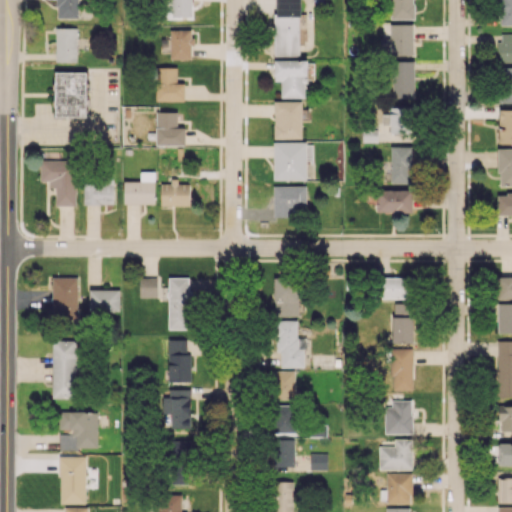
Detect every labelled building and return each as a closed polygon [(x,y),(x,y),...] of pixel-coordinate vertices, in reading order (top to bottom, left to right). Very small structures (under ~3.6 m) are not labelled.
[(56,0),(56,17),(78,18),(78,0),(56,0)] [(192,16),(191,0),(171,0),(172,16),(192,16)] [(274,0),(274,55),(300,55),(299,0),(274,0)] [(414,19),(413,0),(390,0),(391,19),(414,19)] [(511,0),(498,0),(499,25),(511,24),(511,0)] [(413,24),(390,24),(389,38),(380,38),(380,54),(413,54),(413,24)] [(77,62),(77,28),(56,27),(55,61),(77,62)] [(192,59),(192,29),(170,30),(170,59),(192,59)] [(511,33),(499,33),(498,62),(511,61),(511,33)] [(274,81),(281,81),(281,97),(306,97),(306,60),(274,60),(274,81)] [(415,61),(393,61),(392,98),(413,98),(415,61)] [(511,102),(511,66),(500,67),(499,102),(511,102)] [(184,101),(185,83),(177,83),(177,67),(157,67),(156,100),(184,101)] [(56,73),(56,115),(85,116),(85,72),(56,73)] [(302,100),(273,101),(274,139),(302,138),(302,100)] [(390,106),(389,133),(408,134),(409,107),(390,106)] [(499,144),(511,143),(511,109),(498,110),(499,144)] [(156,145),(184,145),(184,127),(177,127),(177,111),(156,111),(156,145)] [(306,180),(306,142),(273,141),(273,179),(306,180)] [(390,183),(412,182),(412,146),(390,146),(390,183)] [(498,185),(511,185),(511,148),(498,148),(498,185)] [(55,205),(76,205),(75,160),(40,160),(40,181),(50,181),(50,187),(55,187),(55,205)] [(124,181),(124,204),(155,203),(155,171),(140,172),(140,181),(124,181)] [(84,204),(114,203),(113,179),(105,179),(105,184),(83,184),(84,204)] [(161,205),(190,205),(189,181),(170,182),(170,183),(160,184),(161,205)] [(273,215),(306,214),(306,185),(273,186),(273,215)] [(377,212),(412,212),(412,189),(376,190),(377,212)] [(511,214),(511,192),(497,192),(496,214),(511,214)] [(52,318),(77,318),(78,277),(52,276),(52,318)] [(411,278),(378,276),(377,297),(410,299),(411,278)] [(511,299),(511,276),(496,277),(497,300),(511,299)] [(139,297),(157,297),(157,277),(139,277),(139,297)] [(169,329),(191,328),(190,277),(167,277),(169,329)] [(274,278),(275,315),(297,315),(296,279),(274,278)] [(120,289),(89,289),(89,312),(120,312),(120,289)] [(511,302),(497,303),(498,333),(511,332),(511,302)] [(413,303),(393,303),(393,343),(413,343),(413,303)] [(281,367),(304,367),(304,349),(297,349),(297,320),(276,320),(275,352),(281,352),(281,367)] [(190,353),(187,353),(186,339),(168,339),(168,382),(191,381),(190,353)] [(51,397),(75,398),(76,340),(52,340),(51,397)] [(511,340),(497,340),(498,397),(511,396),(511,340)] [(413,389),(412,348),(391,348),(391,390),(413,389)] [(295,397),(295,370),(272,371),(272,398),(295,397)] [(191,389),(169,388),(169,397),(164,397),(163,427),(190,427),(191,389)] [(384,433),(411,433),(411,399),(391,399),(391,407),(384,407),(384,433)] [(294,405),(273,405),(274,433),(294,433),(294,405)] [(511,431),(511,436),(511,435),(511,406),(499,406),(498,431),(511,431)] [(97,448),(97,411),(58,411),(58,429),(71,429),(71,434),(58,434),(58,448),(97,448)] [(378,446),(379,470),(412,469),(412,438),(394,439),(394,446),(378,446)] [(294,439),(275,439),(274,466),(294,466),(294,439)] [(189,440),(170,441),(171,484),(191,484),(189,440)] [(511,442),(499,442),(499,465),(511,464),(511,442)] [(327,453),(310,453),(309,469),(327,470),(327,453)] [(59,503),(85,503),(85,456),(60,455),(59,503)] [(386,503),(411,503),(411,472),(386,473),(386,503)] [(511,477),(498,477),(498,502),(511,502),(511,477)] [(293,511),(293,481),(275,481),(274,511),(293,511)] [(180,511),(181,494),(159,494),(158,511),(180,511)]
